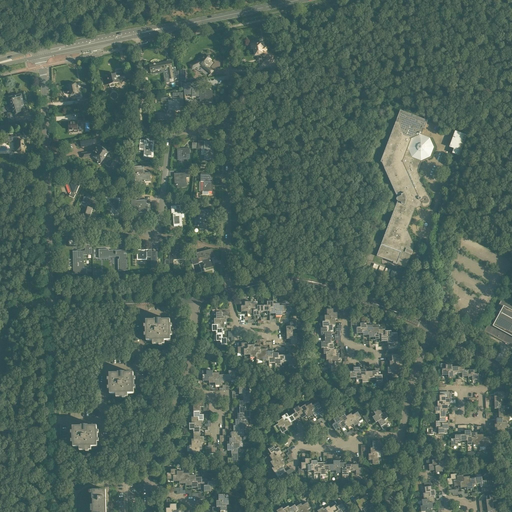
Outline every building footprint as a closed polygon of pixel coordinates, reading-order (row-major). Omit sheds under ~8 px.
[(250,45),(251,50),(253,49),(255,56),(261,54),(268,59),(266,61),(269,64),(274,56),(267,52),(266,47),(264,47),(263,43),(259,44),(258,43),(255,43),(255,44),(250,45)] [(198,66),(198,65),(199,64),(211,73),(213,71),(209,67),(213,63),(211,61),(212,60),(209,58),(210,58),(210,56),(209,55),(207,56),(205,55),(202,59),(200,57),(196,62),(190,65),(192,69),(198,66)] [(151,72),(167,69),(167,72),(164,73),(165,80),(166,83),(170,82),(169,79),(175,78),(175,79),(179,79),(179,71),(176,72),(175,72),(176,72),(173,73),(172,69),(172,68),(171,61),(149,66),(151,72)] [(108,76),(105,76),(107,85),(110,85),(110,88),(114,87),(114,84),(120,83),(119,80),(125,78),(124,77),(125,77),(124,76),(123,73),(112,75),(112,74),(111,74),(111,73),(110,73),(109,74),(108,74),(108,75),(108,76)] [(190,89),(190,83),(183,84),(184,95),(184,94),(192,94),(192,89),(190,89)] [(78,93),(79,93),(77,86),(76,87),(76,84),(73,84),(68,84),(70,91),(67,91),(68,94),(70,94),(71,95),(75,94),(75,97),(79,96),(78,93)] [(200,102),(205,102),(212,102),(213,91),(200,90),(200,102)] [(14,96),(10,97),(9,98),(11,107),(12,107),(13,112),(14,115),(8,117),(9,124),(12,123),(11,120),(17,119),(16,115),(22,114),(22,110),(23,110),(22,105),(21,95),(15,97),(14,96)] [(169,114),(157,114),(157,120),(174,119),(174,111),(180,111),(180,100),(171,100),(171,98),(161,98),(161,101),(168,101),(169,114)] [(427,121),(400,111),(380,162),(382,163),(384,168),(397,198),(397,199),(396,199),(396,200),(397,200),(397,201),(385,235),(377,256),(382,258),(384,259),(393,263),(393,264),(396,265),(397,264),(405,267),(410,255),(411,255),(412,253),(413,251),(412,251),(413,246),(406,230),(414,209),(414,208),(418,206),(419,206),(420,205),(421,206),(425,207),(430,206),(431,201),(418,171),(419,167),(420,164),(421,162),(425,160),(427,159),(428,159),(431,158),(435,147),(430,137),(420,133),(422,130),(422,128),(425,129),(425,128),(427,121)] [(81,126),(81,122),(84,122),(84,120),(83,117),(82,117),(78,117),(78,121),(78,123),(68,123),(68,126),(68,127),(67,127),(67,128),(67,129),(68,130),(69,130),(72,130),(72,131),(73,131),(73,132),(78,132),(78,126),(81,126)] [(97,136),(104,133),(100,126),(97,128),(98,131),(95,133),(97,136)] [(456,132),(455,132),(449,146),(449,148),(453,149),(451,154),(458,156),(466,136),(456,132)] [(23,145),(23,141),(17,141),(17,136),(16,136),(16,135),(5,135),(5,141),(11,141),(11,140),(14,140),(14,146),(16,146),(16,151),(18,151),(18,152),(24,152),(24,149),(25,149),(26,148),(26,147),(25,146),(24,146),(24,145),(23,145)] [(144,155),(151,156),(152,151),(153,151),(154,141),(140,140),(140,146),(139,149),(144,150),(144,155)] [(214,142),(214,141),(204,141),(204,142),(205,142),(204,160),(214,160),(213,160),(213,142),(214,142)] [(97,162),(97,164),(98,165),(100,164),(101,163),(106,156),(107,157),(109,157),(110,156),(109,154),(108,153),(98,145),(96,149),(94,152),(93,151),(82,153),(82,158),(92,157),(98,161),(97,162)] [(190,159),(189,148),(177,149),(177,160),(182,160),(183,160),(190,159)] [(142,181),(150,181),(149,173),(144,173),(144,166),(132,167),(133,184),(142,184),(142,181)] [(175,186),(177,185),(177,188),(186,187),(186,184),(186,174),(189,174),(189,170),(181,170),(182,174),(174,174),(175,181),(174,181),(175,186)] [(203,192),(203,195),(209,195),(209,192),(212,192),(212,175),(201,174),(201,182),(204,182),(203,192)] [(63,181),(67,183),(71,192),(69,196),(74,199),(80,184),(66,176),(63,181)] [(97,201),(91,200),(92,196),(88,195),(87,198),(84,197),(82,202),(85,203),(89,204),(88,208),(85,215),(87,215),(86,218),(89,219),(92,210),(94,211),(97,201)] [(105,203),(109,203),(116,211),(115,215),(121,215),(122,199),(105,197),(105,203)] [(135,201),(136,213),(147,212),(146,200),(135,201)] [(182,224),(181,212),(180,212),(180,206),(171,206),(171,213),(172,212),(173,225),(179,224),(179,226),(180,228),(182,227),(182,224)] [(198,226),(198,227),(198,229),(205,229),(205,219),(211,219),(211,210),(205,210),(198,210),(198,219),(195,219),(195,226),(198,226)] [(73,251),(73,260),(77,260),(77,273),(86,273),(86,268),(84,268),(83,255),(92,255),(92,246),(85,246),(85,251),(73,251)] [(178,250),(169,250),(169,261),(169,265),(169,266),(174,266),(173,260),(185,260),(185,247),(178,247),(178,250)] [(118,260),(118,271),(127,271),(126,250),(109,251),(108,249),(99,250),(99,257),(119,256),(119,260),(118,260)] [(151,258),(151,269),(157,269),(157,252),(149,252),(149,250),(137,250),(137,260),(146,260),(146,258),(151,258)] [(196,254),(198,258),(192,260),(193,265),(199,263),(199,261),(203,260),(205,268),(213,266),(211,258),(214,258),(212,250),(196,254)] [(241,312),(247,312),(247,308),(251,308),(251,304),(251,301),(240,302),(240,306),(241,306),(241,312)] [(267,305),(263,305),(263,312),(269,312),(270,312),(269,308),(274,308),(273,304),(274,304),(274,301),(267,302),(267,305)] [(511,306),(501,301),(487,326),(484,331),(506,343),(505,345),(503,344),(502,346),(505,347),(508,349),(509,347),(507,346),(508,345),(511,346),(511,306)] [(247,314),(253,314),(254,314),(254,310),(257,310),(257,306),(257,303),(251,304),(251,308),(247,308),(247,312),(247,314)] [(280,303),(274,304),(273,304),(274,308),(269,308),(270,312),(269,312),(269,314),(275,314),(276,314),(276,310),(280,309),(280,306),(280,303)] [(254,314),(253,314),(254,316),(260,316),(260,312),(263,312),(263,305),(257,306),(257,310),(254,310),(254,314)] [(286,305),(280,306),(280,309),(276,310),(276,314),(275,314),(276,316),(282,316),(282,312),(286,312),(286,305)] [(327,309),(327,315),(327,316),(330,315),(331,320),(335,319),(337,319),(337,314),(338,313),(338,306),(333,306),(333,309),(331,309),(328,309),(327,309)] [(227,323),(227,316),(228,316),(228,312),(223,312),(222,312),(216,313),(216,319),(220,319),(220,323),(224,322),(224,323),(227,323)] [(325,315),(325,322),(329,322),(329,326),(333,326),(335,326),(335,319),(331,320),(330,315),(327,316),(327,315),(325,315)] [(214,319),(214,325),(218,325),(218,329),(223,329),(225,329),(224,323),(224,322),(220,323),(220,319),(216,319),(214,319)] [(146,341),(152,341),(153,344),(164,344),(164,341),(170,341),(170,320),(146,321),(146,341)] [(286,326),(286,333),(293,333),(293,329),(297,329),(296,322),(290,323),(290,326),(286,326)] [(323,322),(323,328),(327,328),(327,332),(331,332),(333,332),(333,326),(329,326),(329,322),(325,322),(323,322)] [(367,325),(367,323),(360,323),(356,323),(356,326),(356,327),(357,334),(363,333),(363,329),(367,329),(367,325)] [(216,331),(216,335),(223,335),(223,329),(218,329),(218,325),(214,325),(212,325),(212,331),(216,331)] [(363,336),(369,335),(369,331),(373,331),(373,325),(367,325),(367,329),(363,329),(363,333),(363,336)] [(369,338),(375,337),(375,333),(379,333),(379,329),(379,327),(379,325),(373,325),(373,331),(369,331),(369,335),(369,338)] [(325,334),(325,338),(331,338),(331,332),(327,332),(327,328),(323,328),(321,328),(321,334),(325,334)] [(375,340),(381,339),(381,335),(385,335),(385,331),(385,329),(379,329),(379,333),(375,333),(375,337),(375,340)] [(381,342),(387,342),(387,337),(391,337),(391,333),(391,331),(385,331),(385,335),(381,335),(381,339),(381,342)] [(293,333),(286,333),(287,339),(291,339),(291,343),(297,343),(297,336),(293,336),(293,333)] [(398,340),(397,333),(391,333),(391,337),(387,337),(387,342),(387,344),(394,344),(398,343),(398,340)] [(223,335),(216,335),(216,341),(220,341),(220,345),(227,345),(227,338),(223,338),(223,335)] [(321,348),(323,348),(327,348),(327,344),(331,344),(331,338),(325,338),(325,341),(321,342),(321,348)] [(234,354),(244,353),(244,349),(248,349),(248,345),(248,343),(242,343),(242,344),(238,344),(238,348),(234,348),(234,354)] [(333,343),(331,344),(327,344),(327,348),(323,348),(324,354),(326,354),(330,354),(330,350),(334,350),(333,343)] [(244,356),(250,355),(250,351),(254,351),(254,347),(254,345),(248,345),(248,349),(244,349),(244,353),(244,356)] [(250,358),(256,357),(257,357),(256,354),(260,353),(260,349),(260,347),(254,347),(254,351),(250,351),(250,355),(250,358)] [(256,360),(263,359),(263,356),(267,355),(266,351),(267,351),(266,349),(260,349),(260,353),(256,354),(257,357),(256,357),(256,360)] [(336,350),(334,350),(330,350),(330,354),(326,354),(326,360),(328,360),(332,360),(332,356),(336,356),(336,350)] [(263,362),(269,361),(269,358),(273,358),(273,353),(273,351),(267,351),(266,351),(267,355),(263,356),(263,359),(263,362)] [(269,364),(275,363),(275,359),(279,359),(279,355),(279,353),(273,353),(273,358),(269,358),(269,361),(269,364)] [(275,363),(275,366),(282,365),(281,362),(285,362),(285,355),(279,355),(279,359),(275,359),(275,363)] [(291,355),(285,355),(285,362),(289,362),(289,365),(295,365),(295,359),(292,359),(291,355)] [(392,355),(392,361),(396,361),(396,365),(400,365),(402,365),(402,357),(398,358),(398,355),(392,355)] [(329,366),(331,366),(335,366),(335,362),(339,362),(338,356),(336,356),(332,356),(332,360),(328,360),(329,366)] [(390,361),(390,367),(394,367),(394,371),(398,371),(400,371),(400,365),(396,365),(396,361),(392,361),(390,361)] [(331,366),(331,372),(337,372),(337,368),(341,368),(341,362),(339,362),(335,362),(335,366),(331,366)] [(442,375),(448,375),(448,371),(452,371),(452,367),(452,365),(446,365),(446,364),(441,364),(441,369),(442,369),(442,375)] [(350,378),(356,378),(356,374),(360,374),(360,370),(360,367),(353,368),(354,369),(350,369),(350,378)] [(390,367),(388,367),(388,373),(392,373),(392,377),(398,377),(398,371),(394,371),(394,367),(390,367)] [(455,373),(458,373),(458,367),(452,367),(452,371),(448,371),(448,375),(448,377),(455,377),(455,373)] [(462,377),(468,377),(468,370),(464,371),(464,367),(458,367),(458,373),(462,373),(462,377)] [(356,380),(362,380),(362,376),(366,375),(366,372),(366,369),(360,370),(360,374),(356,374),(356,378),(356,380)] [(229,375),(225,375),(225,381),(231,381),(231,382),(235,382),(235,370),(229,371),(229,375)] [(468,370),(468,377),(472,377),(472,381),(479,380),(478,374),(475,374),(474,370),(468,370)] [(203,381),(209,381),(209,377),(213,377),(212,373),(213,373),(213,371),(206,371),(207,375),(203,375),(203,381)] [(362,380),(362,382),(369,382),(369,378),(372,378),(372,371),(366,372),(366,375),(362,376),(362,380)] [(378,371),(372,371),(372,378),(376,378),(376,382),(383,381),(382,375),(379,375),(378,371)] [(109,374),(110,384),(110,394),(116,394),(116,397),(128,396),(128,394),(134,394),(133,373),(109,374)] [(209,383),(215,383),(215,379),(219,379),(219,375),(219,373),(213,373),(212,373),(213,377),(209,377),(209,381),(209,383)] [(215,379),(215,383),(215,385),(222,385),(221,381),(225,381),(225,375),(219,375),(219,379),(215,379)] [(243,394),(243,397),(250,397),(249,386),(245,386),(245,387),(239,387),(239,394),(243,394)] [(494,396),(494,402),(501,402),(500,398),(504,398),(504,392),(498,392),(498,396),(494,396)] [(439,395),(439,401),(443,401),(443,405),(448,405),(450,405),(450,398),(446,399),(446,395),(439,395)] [(239,401),(240,407),(246,407),(246,403),(250,403),(250,397),(243,397),(243,401),(239,401)] [(193,405),(193,411),(200,411),(200,407),(204,407),(203,401),(197,401),(197,405),(193,405)] [(437,401),(437,407),(441,407),(441,411),(446,411),(448,411),(448,405),(443,405),(443,401),(439,401),(437,401)] [(318,402),(313,405),(315,408),(311,411),(314,414),(313,414),(315,416),(320,413),(318,409),(321,407),(318,402)] [(498,408),(498,412),(505,412),(505,406),(501,406),(501,402),(494,402),(494,409),(498,408)] [(312,403),(306,407),(308,410),(305,412),(307,416),(308,418),(313,414),(314,414),(311,411),(315,408),(313,405),(312,403)] [(305,405),(300,408),(302,411),(299,413),(301,417),(302,419),(307,416),(305,412),(308,410),(306,407),(305,405)] [(295,413),(292,415),(296,420),(301,417),(299,413),(302,411),(300,408),(299,406),(293,409),(295,413)] [(240,407),(240,413),(243,413),(244,417),(248,417),(250,417),(250,411),(246,411),(246,407),(240,407)] [(439,414),(439,417),(446,417),(446,411),(441,411),(441,407),(437,407),(435,407),(435,414),(439,414)] [(376,423),(378,421),(381,419),(379,416),(382,414),(382,413),(379,408),(374,412),(376,415),(372,417),(376,423)] [(193,411),(194,417),(198,417),(198,421),(202,421),(204,421),(204,415),(200,415),(200,411),(193,411)] [(358,412),(353,415),(352,415),(355,418),(351,421),(353,424),(354,426),(360,423),(359,421),(362,419),(358,412)] [(378,421),(383,430),(388,426),(384,420),(388,418),(384,412),(382,413),(382,414),(379,416),(381,419),(378,421)] [(498,412),(499,418),(502,418),(503,422),(507,422),(509,422),(509,416),(505,416),(505,412),(498,412)] [(237,413),(238,419),(238,420),(241,419),(242,423),(246,423),(248,423),(248,417),(244,417),(243,413),(240,413),(237,413)] [(281,417),(283,419),(285,422),(288,420),(290,423),(291,423),(296,420),(292,415),(289,417),(287,413),(281,417)] [(351,413),(346,416),(346,417),(347,420),(345,422),(347,426),(348,428),(353,424),(351,421),(355,418),(352,415),(353,415),(351,413)] [(345,415),(340,418),(342,421),(338,423),(340,427),(342,429),(347,426),(345,422),(347,420),(346,417),(346,416),(345,415)] [(340,418),(339,416),(333,419),(333,420),(330,422),(335,430),(340,427),(338,423),(342,421),(340,418)] [(191,417),(192,423),(195,423),(195,427),(200,427),(202,427),(202,421),(198,421),(198,417),(194,417),(191,417)] [(436,428),(438,427),(442,427),(442,423),(446,423),(446,417),(439,417),(437,417),(437,421),(436,421),(436,428)] [(496,418),(497,424),(500,424),(501,428),(505,428),(507,428),(507,422),(503,422),(502,418),(499,418),(496,418)] [(235,420),(236,426),(239,426),(239,430),(244,429),(244,430),(246,429),(246,423),(242,423),(241,419),(238,420),(238,419),(235,420)] [(277,422),(279,424),(281,427),(284,425),(286,428),(287,428),(292,425),(291,423),(290,423),(288,420),(285,422),(283,419),(277,422)] [(193,430),(193,433),(200,433),(200,427),(195,427),(195,423),(192,423),(189,423),(189,430),(193,430)] [(438,427),(438,434),(447,433),(447,429),(448,429),(448,423),(446,423),(442,423),(442,427),(438,427)] [(279,424),(273,427),(278,434),(281,432),(282,434),(288,430),(287,428),(286,428),(284,425),(281,427),(279,424)] [(497,424),(494,424),(495,431),(498,431),(499,434),(505,434),(505,428),(501,428),(500,424),(497,424)] [(91,447),(97,447),(97,426),(73,427),(73,447),(79,447),(79,450),(91,449),(91,447)] [(233,426),(234,432),(237,432),(237,436),(242,436),(244,436),(244,430),(244,429),(239,430),(239,426),(236,426),(233,426)] [(461,441),(467,441),(467,437),(471,437),(471,433),(471,430),(464,431),(465,434),(461,435),(461,441)] [(231,432),(232,438),(235,438),(235,442),(240,442),(242,442),(242,436),(237,436),(237,432),(234,432),(231,432)] [(467,443),(473,443),(473,439),(477,439),(477,435),(477,432),(471,433),(471,437),(467,437),(467,441),(467,443)] [(193,433),(194,439),(198,439),(198,443),(202,443),(204,443),(204,437),(200,437),(200,433),(193,433)] [(457,441),(461,441),(461,435),(455,435),(455,439),(451,439),(451,445),(457,445),(457,441)] [(473,445),(479,445),(479,441),(483,441),(483,437),(483,435),(477,435),(477,439),(473,439),(473,443),(473,445)] [(479,445),(479,447),(485,447),(485,448),(490,448),(489,436),(483,437),(483,441),(479,441),(479,445)] [(229,438),(230,444),(233,444),(233,448),(238,448),(240,448),(240,442),(235,442),(235,438),(232,438),(229,438)] [(191,439),(192,445),(196,445),(196,449),(200,449),(202,449),(202,443),(198,443),(198,439),(194,439),(191,439)] [(372,441),(372,447),(372,448),(376,447),(376,452),(381,451),(383,451),(383,445),(379,445),(379,441),(372,441)] [(231,450),(231,454),(238,454),(238,448),(233,448),(233,444),(230,444),(227,444),(227,451),(231,450)] [(192,445),(189,445),(190,457),(194,457),(194,455),(200,455),(200,449),(196,449),(196,445),(192,445)] [(268,449),(271,454),(274,452),(276,456),(280,454),(282,452),(279,447),(275,449),(273,446),(268,449)] [(370,447),(371,454),(374,454),(374,458),(379,458),(381,458),(381,451),(376,452),(376,447),(372,448),(372,447),(370,447)] [(269,455),(272,461),(276,459),(278,462),(281,460),(283,459),(280,454),(276,456),(274,452),(271,454),(269,455)] [(238,454),(231,454),(232,458),(228,458),(228,464),(233,464),(233,466),(240,465),(239,460),(238,460),(238,454)] [(371,454),(368,454),(369,460),(372,460),(373,464),(379,464),(379,458),(374,458),(374,454),(371,454)] [(302,469),(307,469),(308,469),(308,464),(312,464),(311,461),(312,461),(311,458),(302,459),(302,463),(301,463),(301,467),(298,467),(299,474),(302,474),(302,469)] [(270,462),(274,467),(277,465),(279,468),(283,466),(285,465),(281,460),(278,462),(276,459),(272,461),(270,462)] [(307,471),(314,471),(314,467),(317,466),(317,463),(318,463),(318,460),(312,461),(311,461),(312,464),(308,464),(308,469),(307,469),(307,471)] [(333,465),(329,465),(330,471),(336,471),(336,466),(340,466),(340,463),(340,460),(333,461),(333,465)] [(429,471),(435,470),(436,470),(435,466),(439,466),(438,462),(438,460),(431,461),(431,460),(428,460),(428,461),(426,461),(427,465),(429,465),(429,471)] [(436,470),(435,470),(436,473),(442,472),(442,468),(445,467),(444,461),(438,462),(439,466),(435,466),(436,470)] [(346,462),(340,463),(340,466),(336,466),(336,471),(336,473),(342,473),(342,469),(346,468),(346,465),(346,462)] [(314,473),(320,473),(320,469),(324,469),(324,465),(324,463),(318,463),(317,463),(317,466),(314,467),(314,471),(314,473)] [(352,464),(346,465),(346,468),(342,469),(342,473),(342,475),(348,475),(348,471),(352,471),(352,464)] [(362,464),(352,464),(352,471),(356,471),(356,475),(363,474),(362,464)] [(274,467),(272,468),(277,477),(276,478),(278,481),(288,475),(283,466),(279,468),(277,465),(274,467)] [(320,473),(320,475),(326,475),(326,471),(330,471),(329,465),(324,465),(324,469),(320,469),(320,473)] [(167,480),(173,479),(173,475),(177,475),(177,471),(177,469),(171,469),(171,473),(167,473),(167,480)] [(173,482),(179,481),(180,481),(179,477),(183,477),(183,473),(183,471),(177,471),(177,475),(173,475),(173,479),(173,482)] [(179,484),(186,484),(186,480),(190,479),(189,475),(190,475),(189,473),(183,473),(183,477),(179,477),(180,481),(179,481),(179,484)] [(448,485),(454,485),(454,484),(453,481),(457,480),(457,476),(457,474),(450,475),(451,478),(447,479),(448,485)] [(186,486),(192,486),(192,481),(196,481),(196,477),(196,475),(190,475),(189,475),(190,479),(186,480),(186,484),(186,486)] [(454,487),(460,486),(460,482),(464,481),(463,477),(463,475),(457,476),(457,480),(453,481),(454,484),(454,485),(454,487)] [(192,488),(198,488),(198,484),(202,483),(202,479),(202,477),(196,477),(196,481),(192,481),(192,486),(192,488)] [(460,488),(466,487),(466,483),(470,483),(469,479),(470,479),(469,477),(463,477),(464,481),(460,482),(460,486),(460,488)] [(482,477),(476,478),(476,484),(480,484),(480,488),(487,487),(486,481),(482,481),(482,477)] [(466,487),(467,490),(473,489),(472,485),(476,484),(476,478),(470,479),(469,479),(470,483),(466,483),(466,487)] [(198,490),(204,490),(204,486),(208,485),(208,481),(208,479),(202,479),(202,483),(198,484),(198,488),(198,490)] [(204,490),(204,492),(211,492),(211,490),(214,490),(214,481),(208,481),(208,485),(204,486),(204,490)] [(423,481),(425,493),(429,493),(429,497),(436,496),(435,490),(433,490),(432,486),(431,486),(430,482),(428,483),(427,481),(423,481)] [(92,490),(92,511),(106,511),(105,490),(92,490)] [(436,496),(429,497),(429,493),(425,493),(423,493),(424,499),(424,500),(427,499),(428,503),(432,503),(434,502),(433,496),(436,496)] [(218,495),(219,501),(222,501),(222,505),(227,505),(229,505),(229,498),(225,498),(225,494),(218,495)] [(486,500),(487,506),(493,505),(492,502),(496,501),(495,495),(489,496),(490,500),(486,500)] [(361,511),(363,510),(366,508),(364,504),(368,502),(364,497),(359,500),(358,499),(354,502),(357,506),(358,506),(361,511)] [(421,500),(422,506),(426,505),(427,509),(431,509),(433,509),(432,503),(428,503),(427,499),(424,500),(424,499),(421,500)] [(218,511),(221,511),(227,511),(227,505),(222,505),(222,501),(219,501),(216,501),(217,507),(218,507),(218,511)] [(363,510),(364,511),(370,511),(372,511),(369,508),(373,506),(369,501),(368,502),(364,504),(366,508),(363,510)] [(307,502),(302,506),(304,509),(300,511),(301,511),(308,511),(307,510),(311,508),(307,502)] [(342,503),(337,507),(336,507),(338,510),(335,511),(342,511),(345,509),(342,503)]
